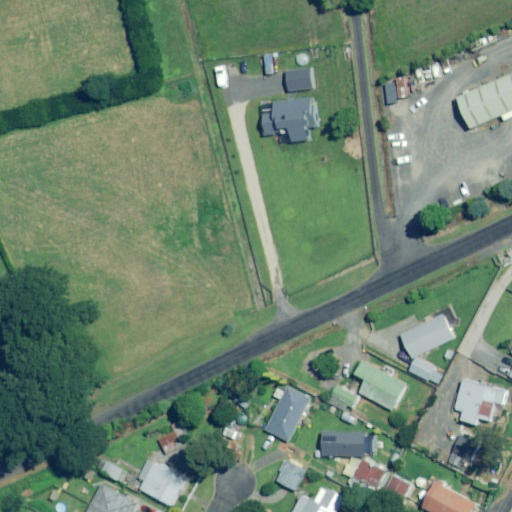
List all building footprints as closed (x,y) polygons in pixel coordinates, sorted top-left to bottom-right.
[(511,110),(511,71),(452,99),(467,132),(511,110)] [(419,360),(458,340),(452,328),(455,326),(447,310),(430,319),(432,323),(404,337),(417,361),(419,360)] [(409,386),(366,363),(359,376),(370,382),(363,394),(396,412),(409,386)] [(510,395),(467,382),(459,411),(467,413),(464,422),(480,427),(482,420),(494,423),(499,405),(506,407),(510,395)] [(315,402),(292,389),(268,431),(292,444),(315,402)] [(359,396),(342,389),(334,407),(347,412),(349,407),(354,409),(359,396)] [(188,448),(185,441),(191,438),(184,423),(175,427),(178,434),(162,442),(170,457),(188,448)] [(481,446),(463,437),(455,455),(473,463),(481,446)] [(405,454),(410,444),(403,440),(400,445),(389,440),(382,453),(394,458),(398,451),(405,454)] [(190,480),(152,460),(141,480),(147,483),(143,491),(175,508),(190,480)] [(128,471),(111,463),(105,475),(121,483),(128,471)] [(309,473),(291,463),(280,483),(299,493),(309,473)] [(387,472),(366,463),(358,480),(378,490),(387,472)] [(138,511),(143,504),(108,484),(92,511),(138,511)] [(465,511),(468,508),(425,487),(413,510),(416,511),(465,511)] [(343,511),(349,501),(326,488),(317,504),(306,498),(297,511),(343,511)]
